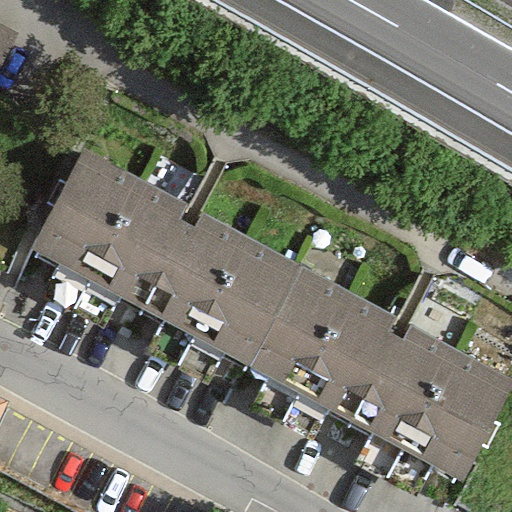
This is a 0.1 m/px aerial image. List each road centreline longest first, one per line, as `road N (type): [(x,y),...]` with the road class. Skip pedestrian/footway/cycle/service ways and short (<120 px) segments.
road 1 (residential): [(0,352),(55,374),(285,511)]
road 2 (motorway): [(347,0),(511,95)]
